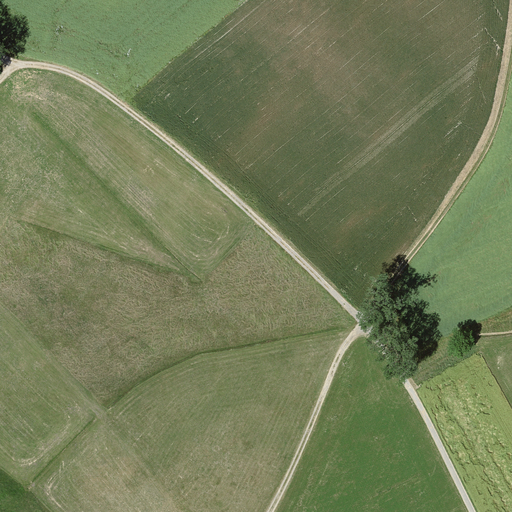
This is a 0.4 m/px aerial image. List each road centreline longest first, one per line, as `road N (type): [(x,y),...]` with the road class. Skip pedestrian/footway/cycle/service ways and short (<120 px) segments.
road 1 (track): [(472,511),(418,401),(365,322),(223,187),(125,108),(87,80),(49,66),(13,65),(0,53)]
road 2 (track): [(270,511),(351,335),(485,144),(511,51)]
